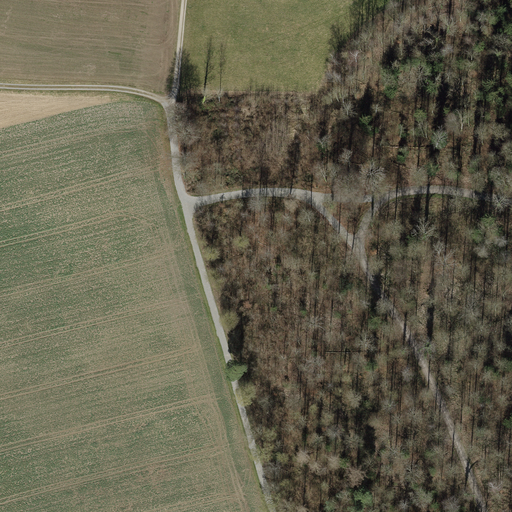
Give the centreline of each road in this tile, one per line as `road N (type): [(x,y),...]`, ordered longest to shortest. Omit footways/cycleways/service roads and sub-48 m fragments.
road 1 (track): [(309,195),(358,249),(421,358),(484,511)]
road 2 (track): [(511,200),(428,186),(348,197),(257,187),(182,206)]
road 3 (track): [(182,206),(274,511)]
road 4 (track): [(0,84),(125,87),(168,104),(183,0)]
